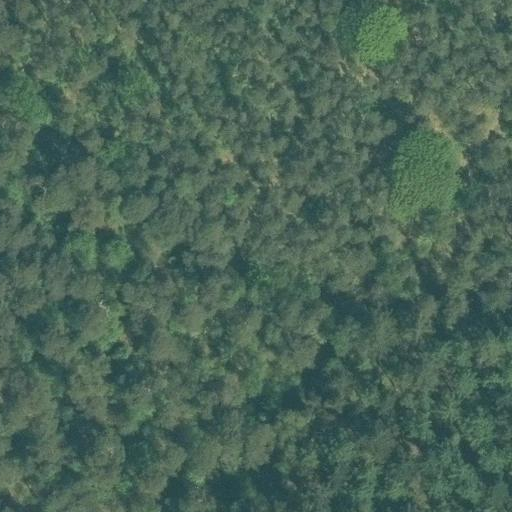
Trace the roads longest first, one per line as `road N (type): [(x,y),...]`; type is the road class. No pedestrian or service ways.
road 1 (track): [(511,340),(368,322),(96,177),(0,114)]
road 2 (track): [(511,117),(315,395),(247,511)]
